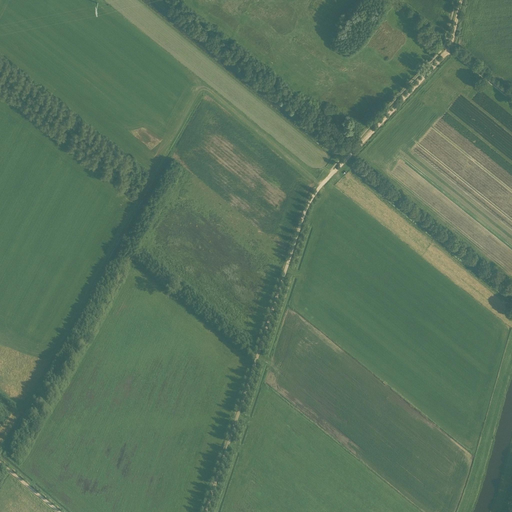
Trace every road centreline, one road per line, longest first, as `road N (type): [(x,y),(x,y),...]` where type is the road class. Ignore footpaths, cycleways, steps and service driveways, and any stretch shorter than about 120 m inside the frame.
road 1 (unclassified): [(205,511),(301,218),(330,175)]
road 2 (track): [(330,175),(449,47)]
